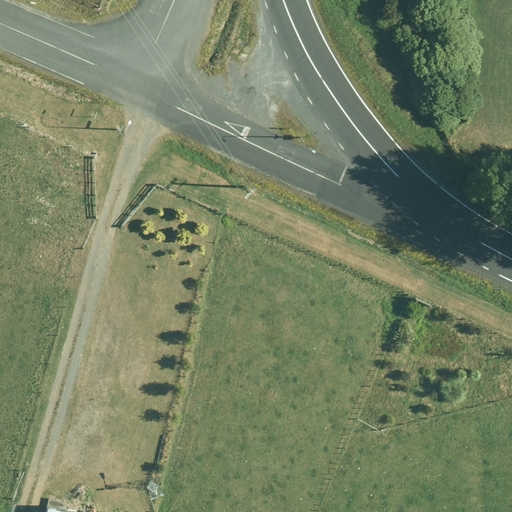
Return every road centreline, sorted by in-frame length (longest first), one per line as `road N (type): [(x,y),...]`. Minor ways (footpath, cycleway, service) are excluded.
road 1 (unclassified): [(152,85),(398,190)]
road 2 (unclassified): [(285,0),(301,51),(398,190)]
road 3 (unclassified): [(0,19),(152,85)]
road 4 (unclassified): [(398,190),(511,242)]
